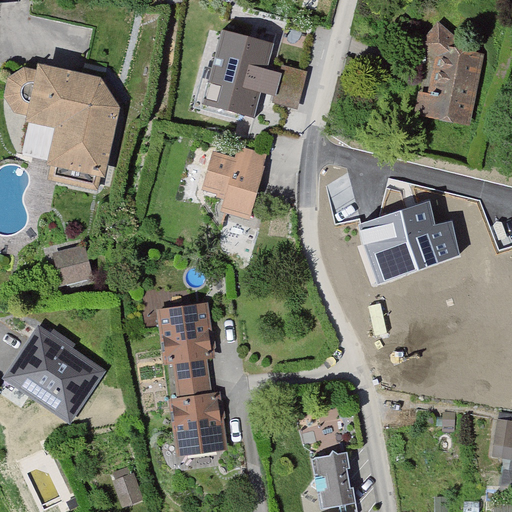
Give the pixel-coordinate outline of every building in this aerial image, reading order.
[(266,65),(274,39),(222,24),(201,100),(255,115),(262,89),(276,93),(282,69),(266,65)] [(460,50),(441,29),(425,43),(440,60),(435,96),(424,95),(417,115),(474,128),(487,60),(460,50)] [(103,78),(45,65),(43,75),(26,71),(15,77),(11,95),(17,107),(34,112),(33,119),(62,126),(53,161),(102,172),(119,100),(103,78)] [(240,163),(219,157),(208,190),(232,198),(227,214),(248,221),(267,161),(243,154),(240,163)] [(430,201),(358,224),(363,247),(380,284),(460,256),(453,220),(435,224),(430,201)] [(90,254),(62,256),(64,288),(92,286),(90,254)] [(208,307),(163,312),(167,353),(179,351),(184,398),(174,399),(180,454),(226,449),(221,397),(210,398),(205,352),(212,351),(208,307)] [(99,374),(41,332),(10,376),(69,417),(99,374)] [(511,441),(511,421),(496,418),(487,456),(511,461),(511,442),(511,443),(511,441)] [(346,454),(318,458),(326,507),(354,502),(346,454)] [(108,471),(121,508),(143,500),(130,463),(108,471)]
